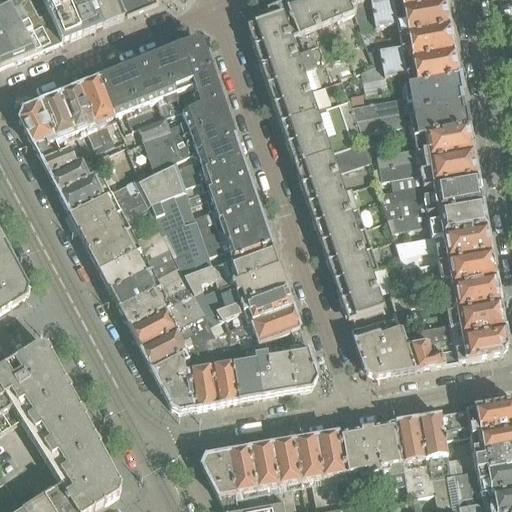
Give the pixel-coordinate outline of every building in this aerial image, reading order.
[(0,73),(61,48),(40,0),(28,0),(0,15),(0,73)] [(0,0),(0,15),(28,0),(0,0)] [(83,39),(66,1),(58,4),(56,0),(40,0),(61,48),(83,39)] [(103,31),(90,0),(68,0),(66,1),(83,39),(103,31)] [(122,23),(112,0),(90,0),(103,31),(122,23)] [(112,0),(122,23),(157,8),(155,2),(160,0),(112,0)] [(360,141),(340,85),(354,80),(336,27),(353,20),(355,19),(347,0),(304,0),(253,21),(250,27),(256,46),(251,48),(288,156),(294,154),(299,170),(362,148),(364,148),(364,151),(367,151),(374,150),(365,139),(360,140),(361,141),(360,141)] [(370,7),(366,0),(347,0),(355,19),(353,20),(360,35),(374,32),(372,20),(370,7)] [(444,7),(442,0),(390,0),(391,3),(370,7),(372,20),(444,7)] [(448,32),(445,17),(446,17),(444,7),(372,20),(374,32),(374,33),(396,29),(398,41),(448,32)] [(453,57),(451,48),(448,32),(398,41),(400,52),(378,56),(379,57),(369,58),(372,72),(453,57)] [(511,62),(511,45),(501,48),(504,64),(511,62)] [(219,103),(204,59),(201,49),(201,48),(194,46),(180,52),(194,91),(197,99),(195,99),(200,111),(219,103)] [(194,91),(180,52),(180,51),(158,60),(174,99),(175,99),(194,91)] [(457,83),(454,67),(455,67),(453,57),(372,72),(361,78),(363,88),(374,86),(405,80),(408,92),(457,83)] [(174,99),(158,60),(139,68),(155,106),(159,117),(162,123),(164,122),(164,123),(169,121),(170,122),(183,117),(175,99),(174,99)] [(155,106),(139,68),(120,76),(143,131),(154,126),(162,123),(159,117),(151,119),(147,109),(155,106)] [(143,131),(120,76),(98,85),(114,122),(124,118),(132,136),(135,135),(143,131)] [(462,108),(460,100),(460,99),(457,83),(408,92),(400,93),(402,104),(351,113),(356,127),(398,119),(396,110),(406,108),(408,118),(462,108)] [(114,123),(98,85),(86,90),(79,93),(103,156),(114,151),(112,146),(111,146),(104,127),(114,123)] [(103,156),(79,93),(71,96),(59,101),(75,139),(85,135),(95,159),(103,156)] [(75,139),(59,101),(47,106),(46,106),(39,109),(60,159),(69,155),(66,148),(64,144),(75,139)] [(173,147),(225,121),(219,103),(200,111),(181,118),(185,127),(168,133),(173,147)] [(467,133),(464,117),(462,108),(408,118),(409,127),(400,129),(398,119),(356,127),(360,140),(365,139),(407,131),(410,144),(467,133)] [(60,159),(39,109),(23,116),(18,126),(19,126),(24,136),(32,152),(33,152),(41,167),(60,159)] [(195,157),(232,140),(225,121),(173,147),(179,166),(195,157)] [(179,166),(173,147),(168,133),(164,123),(164,122),(162,123),(154,126),(143,131),(135,135),(153,178),(175,168),(179,166)] [(420,167),(471,158),(467,133),(410,144),(407,144),(409,155),(376,162),(375,160),(370,161),(367,151),(364,151),(370,167),(373,177),(378,175),(415,168),(420,167)] [(240,162),(232,140),(195,157),(198,166),(177,176),(180,183),(240,162)] [(363,233),(350,196),(350,194),(341,197),(337,185),(335,179),(370,167),(364,151),(364,148),(362,148),(299,170),(304,184),(299,186),(320,248),(363,233)] [(75,169),(69,155),(60,159),(41,167),(40,167),(48,182),(75,169)] [(476,184),(473,167),(471,158),(420,167),(422,175),(417,176),(415,168),(378,175),(380,184),(381,184),(382,187),(390,186),(392,197),(422,192),(476,184)] [(100,181),(114,174),(107,160),(97,165),(99,169),(85,175),(81,166),(75,169),(48,182),(58,200),(100,181)] [(246,182),(240,162),(180,183),(177,176),(175,168),(153,178),(138,185),(132,187),(142,207),(147,217),(151,225),(157,235),(161,242),(162,244),(168,255),(173,264),(176,263),(203,253),(196,232),(193,223),(189,213),(190,212),(187,204),(193,202),(190,192),(200,188),(204,198),(246,182)] [(69,220),(109,200),(101,185),(100,181),(58,200),(69,220)] [(196,232),(256,209),(246,182),(204,198),(193,202),(187,204),(190,212),(206,206),(210,217),(193,223),(196,232)] [(481,208),(476,184),(422,192),(392,197),(377,200),(385,224),(481,208)] [(79,239),(142,207),(132,187),(114,197),(109,200),(69,220),(79,239)] [(136,233),(132,224),(147,217),(142,207),(79,239),(79,240),(88,257),(136,233)] [(485,234),(481,208),(385,224),(391,239),(429,232),(431,243),(485,234)] [(203,253),(263,230),(256,209),(196,232),(203,253)] [(382,221),(380,215),(371,218),(373,225),(382,221)] [(229,265),(270,250),(263,230),(203,253),(176,263),(173,264),(182,279),(183,282),(211,272),(208,263),(226,256),(229,265)] [(98,276),(162,244),(161,242),(157,235),(134,246),(129,237),(136,233),(88,257),(98,276)] [(377,274),(370,253),(363,233),(320,248),(342,312),(347,311),(354,331),(384,321),(368,277),(377,274)] [(490,259),(485,234),(431,243),(394,249),(402,275),(418,272),(416,263),(434,260),(436,268),(490,259)] [(182,279),(173,264),(168,255),(162,244),(98,276),(109,297),(117,313),(182,279)] [(0,276),(14,269),(2,247),(0,248),(0,276)] [(215,292),(277,271),(270,250),(229,265),(217,269),(211,272),(183,282),(194,300),(201,296),(199,292),(213,286),(215,292)] [(494,284),(490,259),(436,268),(436,269),(424,271),(426,282),(405,287),(409,299),(494,284)] [(0,318),(24,303),(27,293),(14,269),(0,276),(0,318)] [(213,316),(284,291),(277,271),(215,292),(216,294),(203,300),(213,316)] [(170,313),(165,304),(182,295),(187,304),(194,300),(183,282),(182,279),(117,313),(129,334),(170,313)] [(499,310),(494,284),(409,299),(389,302),(397,325),(404,324),(400,314),(443,307),(445,319),(499,310)] [(227,335),(291,311),(284,291),(213,316),(221,327),(224,326),(227,335)] [(139,354),(213,316),(203,300),(201,297),(201,296),(194,300),(187,304),(170,313),(129,334),(139,354)] [(503,334),(499,310),(445,319),(447,330),(402,338),(406,351),(503,334)] [(299,334),(291,311),(227,335),(227,337),(226,337),(228,350),(248,342),(252,351),(284,340),(299,334)] [(199,346),(205,345),(213,343),(211,340),(213,340),(209,333),(219,328),(221,327),(213,316),(139,354),(149,374),(185,357),(183,353),(190,349),(199,346)] [(413,377),(406,351),(402,338),(401,334),(388,338),(384,326),(373,329),(377,342),(391,381),(413,377)] [(391,381),(377,342),(373,329),(351,336),(354,347),(365,379),(364,379),(374,385),(374,384),(391,381)] [(316,385),(299,334),(284,340),(288,355),(289,360),(296,398),(310,395),(316,385)] [(501,361),(507,353),(503,334),(406,351),(413,377),(501,361)] [(239,408),(231,364),(230,363),(222,365),(220,358),(230,356),(228,350),(226,337),(214,343),(213,340),(211,340),(213,343),(205,345),(205,348),(217,412),(239,408)] [(217,412),(205,348),(194,350),(197,370),(190,372),(191,375),(198,415),(217,412)] [(120,493),(47,353),(39,351),(0,375),(0,400),(19,430),(20,429),(59,492),(57,493),(58,493),(27,511),(101,511),(118,501),(120,493)] [(296,398),(289,360),(275,362),(273,353),(263,355),(268,381),(257,383),(261,404),(273,402),(296,398)] [(257,383),(268,381),(263,355),(243,358),(244,361),(231,364),(239,408),(261,404),(257,383)] [(182,383),(179,369),(182,368),(189,364),(185,357),(149,374),(160,394),(182,383)] [(198,415),(191,375),(184,377),(182,368),(179,369),(182,383),(160,394),(170,415),(178,419),(198,415)] [(19,430),(0,400),(0,440),(0,441),(19,430)] [(511,409),(509,408),(439,421),(439,422),(443,446),(469,442),(511,433),(511,409)] [(447,465),(443,446),(439,422),(417,426),(428,486),(450,482),(450,480),(447,465)] [(430,501),(428,486),(417,426),(417,425),(394,429),(394,430),(403,477),(407,505),(412,504),(418,503),(430,501)] [(403,477),(394,430),(371,434),(371,433),(361,435),(365,458),(376,456),(379,473),(388,471),(389,479),(403,477)] [(511,456),(511,433),(469,442),(474,476),(500,471),(498,459),(511,456)] [(380,478),(379,473),(376,456),(365,458),(361,435),(360,436),(336,440),(343,480),(345,488),(358,485),(356,477),(366,475),(367,480),(380,478)] [(343,480),(336,440),(315,444),(327,511),(350,511),(349,507),(338,509),(333,482),(343,480)] [(327,511),(315,444),(293,448),(301,494),(311,492),(314,511),(327,511)] [(301,494),(293,448),(292,448),(270,451),(281,511),(293,511),(291,496),(301,494)] [(277,511),(281,511),(270,451),(248,455),(248,456),(257,501),(267,499),(269,511),(267,511),(277,511)] [(257,501),(248,456),(228,459),(237,511),(248,511),(246,503),(257,501)] [(511,495),(511,456),(498,459),(500,471),(474,476),(478,501),(511,495)] [(237,511),(228,459),(205,463),(201,472),(205,479),(204,479),(221,511),(237,511)] [(471,478),(468,461),(447,465),(450,480),(471,478)] [(457,511),(457,505),(453,482),(450,482),(428,486),(430,501),(434,500),(435,511),(457,511)] [(511,511),(511,495),(478,501),(457,505),(457,511),(511,511)]
